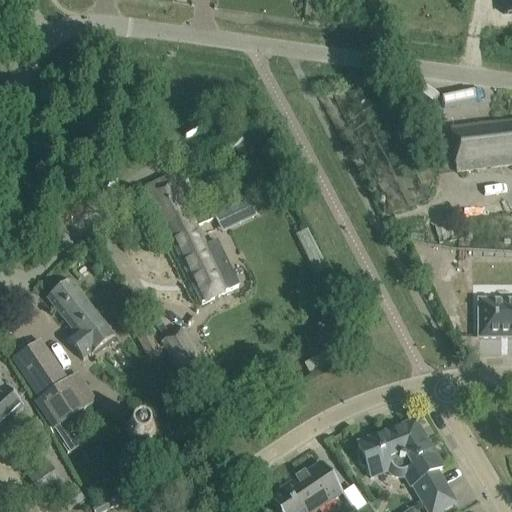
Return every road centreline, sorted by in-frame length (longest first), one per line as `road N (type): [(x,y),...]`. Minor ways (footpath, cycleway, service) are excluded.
road 1 (residential): [(0,218),(26,65),(48,37),(81,25),(511,80)]
road 2 (residential): [(430,384),(362,407),(259,466)]
road 3 (residential): [(507,511),(430,384)]
